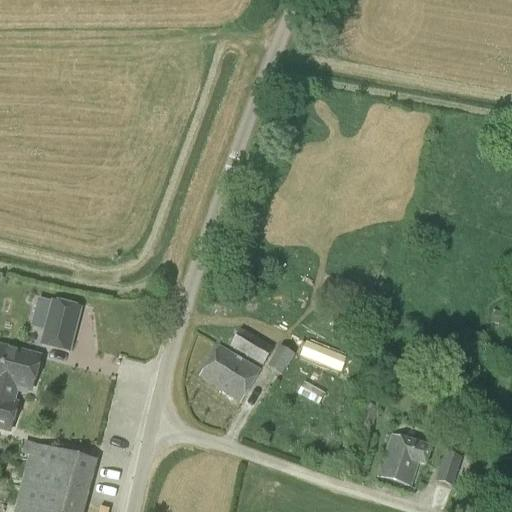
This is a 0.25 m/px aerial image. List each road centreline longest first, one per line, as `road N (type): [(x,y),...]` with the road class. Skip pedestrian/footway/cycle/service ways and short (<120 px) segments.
road 1 (unclassified): [(149,421),(175,316),(299,0)]
road 2 (unclassified): [(414,511),(149,421)]
